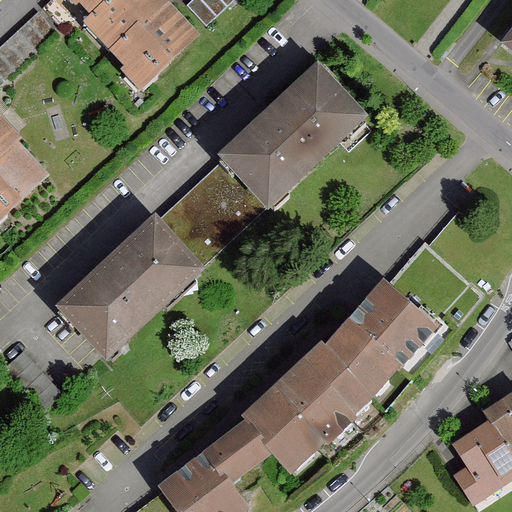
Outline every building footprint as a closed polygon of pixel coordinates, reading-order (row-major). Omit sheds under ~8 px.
[(52,0),(67,16),(69,13),(80,25),(73,31),(114,75),(112,77),(131,96),(188,43),(157,10),(159,7),(152,0),(52,0)] [(511,30),(492,57),(511,71),(511,30)] [(362,130),(310,73),(207,167),(260,224),(362,130)] [(0,219),(38,183),(7,150),(10,148),(0,137),(0,219)] [(196,279),(145,224),(46,316),(97,371),(196,279)] [(281,484),(367,408),(426,342),(430,346),(440,335),(417,314),(411,321),(376,290),(316,356),(313,353),(232,428),(236,431),(149,496),(161,511),(237,511),(225,495),(264,465),(281,484)] [(61,402),(22,359),(2,377),(41,420),(61,402)] [(511,402),(483,421),(488,429),(451,453),(466,476),(455,483),(473,511),(479,511),(511,491),(511,402)]
